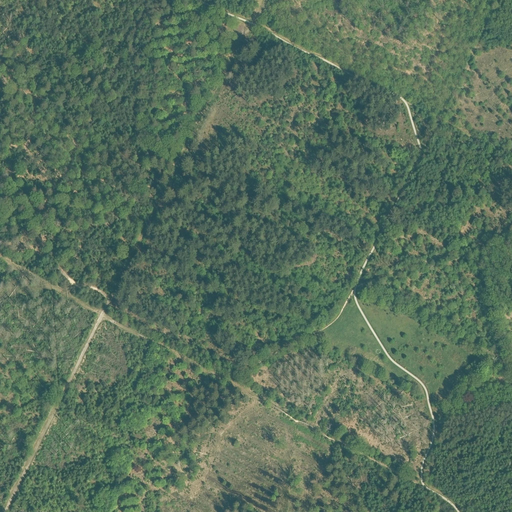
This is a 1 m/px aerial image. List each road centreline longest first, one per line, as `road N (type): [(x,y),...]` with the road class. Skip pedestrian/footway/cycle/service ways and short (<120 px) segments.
road 1 (track): [(110,299),(177,168),(84,125)]
road 2 (track): [(5,511),(110,299)]
road 3 (track): [(417,484),(225,381)]
road 4 (track): [(356,285),(511,361)]
road 5 (track): [(253,24),(177,168)]
road 6 (track): [(225,381),(333,321),(354,289)]
road 7 (track): [(356,285),(492,240)]
road 8 (track): [(439,119),(500,0)]
